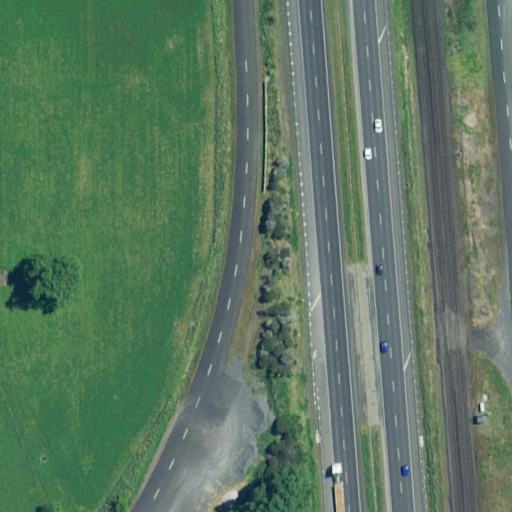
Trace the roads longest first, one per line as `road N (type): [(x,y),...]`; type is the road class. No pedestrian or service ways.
road 1 (unclassified): [(144,511),(195,401),(233,277),(245,169),(241,0)]
road 2 (motorway): [(346,511),(305,0)]
road 3 (motorway): [(361,0),(401,511)]
road 4 (unclassified): [(498,0),(511,151)]
